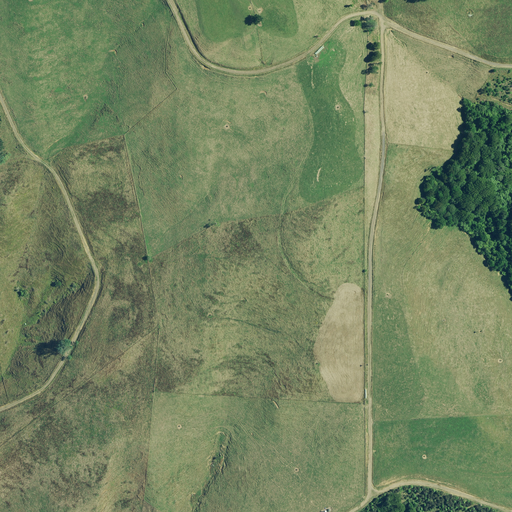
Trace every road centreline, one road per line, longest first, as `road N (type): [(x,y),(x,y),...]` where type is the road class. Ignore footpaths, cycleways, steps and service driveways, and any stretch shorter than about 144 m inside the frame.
road 1 (track): [(381,0),(367,479),(378,489)]
road 2 (track): [(0,410),(53,378),(97,288),(58,178),(26,150),(0,93)]
